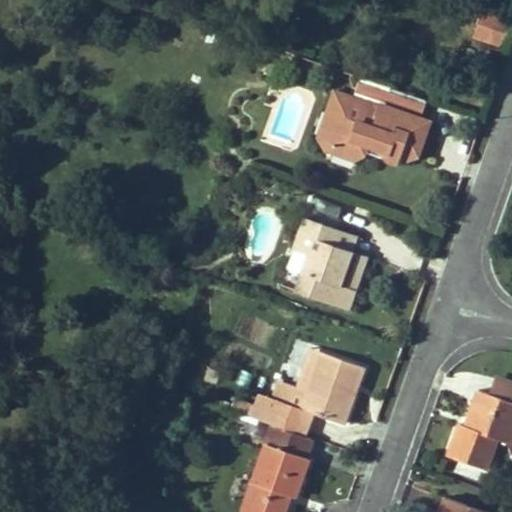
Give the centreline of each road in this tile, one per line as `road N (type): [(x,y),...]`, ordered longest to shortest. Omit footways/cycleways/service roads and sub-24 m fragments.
road 1 (residential): [(372,511),(450,304)]
road 2 (residential): [(450,304),(511,117)]
